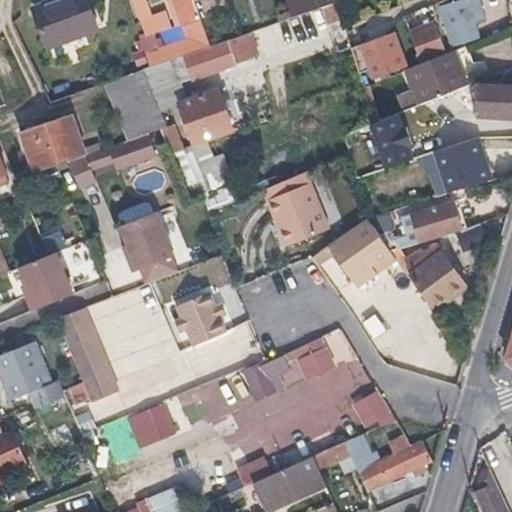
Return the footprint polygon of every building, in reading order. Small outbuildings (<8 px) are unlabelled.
[(87,0),(55,0),(35,8),(47,45),(97,27),(87,0)] [(174,0),(182,22),(201,16),(195,0),(174,0)] [(287,0),(293,16),(304,12),(299,0),(287,0)] [(299,0),(304,12),(337,0),(299,0)] [(426,33),(416,11),(408,15),(417,38),(426,33)] [(298,42),(296,23),(264,27),(266,46),(298,42)] [(426,59),(448,51),(440,28),(426,33),(417,38),(426,59)] [(208,32),(146,54),(150,66),(167,60),(173,58),(189,52),(212,44),(208,32)] [(352,48),(358,69),(367,66),(372,76),(405,64),(392,32),(352,48)] [(212,44),(189,52),(196,76),(250,56),(241,34),(212,44)] [(431,97),(468,83),(454,48),(451,49),(448,51),(426,59),(424,60),(416,63),(431,97)] [(143,68),(155,101),(179,91),(167,60),(150,66),(143,68)] [(158,129),(165,126),(155,101),(143,68),(122,76),(104,82),(126,140),(158,129)] [(477,113),(511,114),(511,84),(478,83),(477,113)] [(217,87),(180,101),(195,141),(232,127),(217,87)] [(35,170),(84,154),(72,113),(21,130),(35,170)] [(158,129),(169,153),(181,149),(170,124),(165,126),(158,129)] [(491,163),(480,133),(383,166),(386,174),(454,153),(462,174),(491,163)] [(82,156),(66,163),(76,188),(93,181),(82,156)] [(308,173),(264,191),(269,201),(312,183),(308,173)] [(331,229),(312,183),(269,201),(275,217),(280,216),(284,224),(279,227),(287,247),(331,229)] [(224,186),(201,195),(207,211),(230,202),(224,186)] [(391,247),(461,227),(454,198),(403,212),(409,231),(395,234),(380,209),(368,212),(369,215),(391,247)] [(148,280),(184,266),(178,250),(179,250),(162,207),(122,223),(134,252),(129,254),(135,268),(142,265),(148,280)] [(311,259),(317,268),(332,256),(356,286),(375,270),(370,263),(391,247),(369,215),(311,259)] [(275,217),(279,227),(284,224),(280,216),(275,217)] [(42,235),(48,251),(64,245),(58,229),(42,235)] [(70,293),(53,251),(49,252),(18,265),(29,291),(24,293),(31,309),(70,293)] [(414,279),(455,267),(444,252),(410,273),(410,274),(414,279)] [(414,279),(432,306),(466,284),(455,267),(414,279)] [(145,285),(89,304),(102,344),(100,345),(103,354),(115,350),(119,361),(128,358),(132,369),(150,363),(149,358),(168,352),(145,285)] [(175,304),(185,328),(219,316),(209,290),(175,304)] [(78,308),(56,316),(78,369),(100,361),(78,308)] [(219,316),(185,328),(191,344),(225,330),(219,316)] [(339,329),(240,368),(252,398),(263,394),(268,407),(290,398),(285,385),(351,359),(339,329)] [(33,340),(0,352),(0,380),(7,399),(28,391),(34,406),(62,395),(55,379),(49,381),(33,340)] [(100,361),(78,369),(82,380),(90,401),(113,392),(100,361)] [(90,401),(82,380),(66,386),(75,407),(90,401)] [(251,410),(244,388),(186,406),(190,420),(208,415),(211,422),(251,410)] [(377,389),(349,402),(363,433),(391,420),(377,389)] [(162,401),(123,417),(136,449),(175,432),(162,401)] [(0,474),(6,472),(4,466),(22,459),(10,430),(0,434),(0,433),(0,474)] [(349,449),(367,488),(430,458),(421,438),(409,443),(404,434),(389,441),(394,453),(379,460),(376,454),(370,456),(359,432),(353,434),(344,438),(349,449)] [(185,450),(195,480),(229,468),(218,438),(185,450)] [(317,464),(349,449),(344,438),(311,453),(317,464)] [(311,453),(256,477),(270,508),(325,483),(317,464),(311,453)] [(263,456),(236,468),(242,483),(270,470),(263,456)] [(510,511),(490,466),(483,469),(484,472),(481,474),(483,481),(484,487),(475,491),(484,511),(510,511)] [(125,505),(127,511),(178,511),(171,489),(125,505)]
